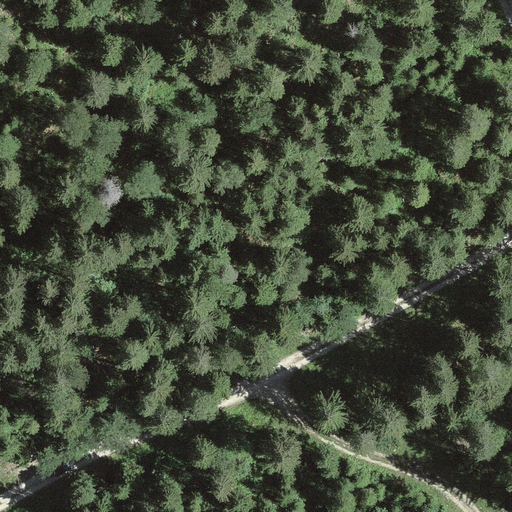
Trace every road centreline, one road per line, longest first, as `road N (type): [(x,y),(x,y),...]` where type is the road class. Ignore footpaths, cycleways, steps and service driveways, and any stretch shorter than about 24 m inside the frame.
road 1 (track): [(0,507),(270,377),(511,233)]
road 2 (track): [(270,377),(321,437),(384,458),(457,496),(471,511)]
